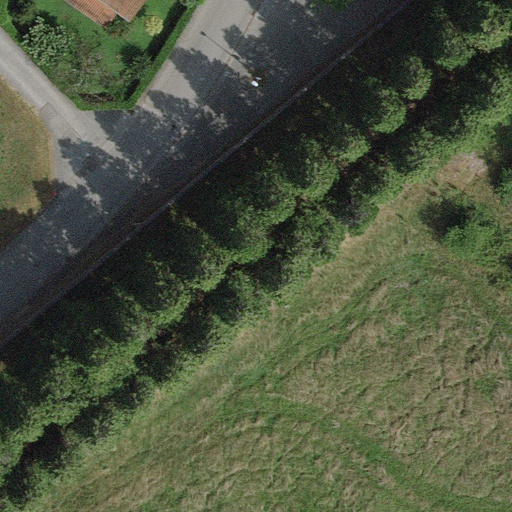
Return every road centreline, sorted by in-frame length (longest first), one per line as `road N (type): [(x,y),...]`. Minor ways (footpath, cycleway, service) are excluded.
road 1 (residential): [(0,294),(63,234),(229,31),(240,0)]
road 2 (unknown): [(0,49),(114,171)]
